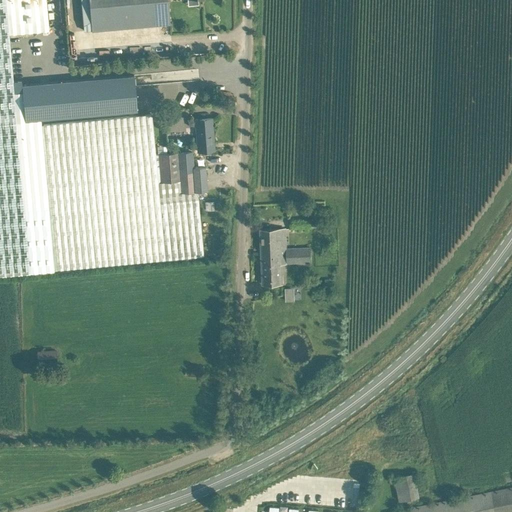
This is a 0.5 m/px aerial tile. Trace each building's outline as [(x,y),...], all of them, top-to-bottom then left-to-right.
[(0,0),(0,273),(203,255),(197,191),(180,192),(179,185),(176,153),(167,153),(158,154),(156,154),(152,114),(41,124),(40,117),(137,108),(134,74),(21,83),(22,91),(14,91),(9,32),(5,0),(0,0)] [(5,0),(9,32),(48,29),(46,0),(5,0)] [(89,0),(92,30),(160,24),(169,23),(167,0),(89,0)] [(212,149),(211,130),(213,130),(212,118),(196,119),(198,151),(214,150),(214,149),(212,149)] [(192,151),(176,153),(179,185),(180,192),(197,191),(207,190),(207,183),(205,166),(193,167),(192,151)] [(308,232),(308,227),(316,227),(316,218),(290,220),(291,228),(305,227),(305,232),(308,232)] [(262,256),(281,255),(287,255),(286,248),(287,248),(286,228),(261,229),(262,256)] [(263,283),(273,283),(282,282),(281,263),(312,262),(311,247),(287,248),(286,248),(287,255),(281,255),(262,256),(263,283)] [(38,362),(47,362),(57,361),(56,350),(37,351),(38,362)] [(151,460),(151,450),(121,451),(121,461),(151,460)] [(399,500),(419,496),(415,472),(395,476),(399,500)] [(511,511),(511,488),(393,511),(511,511)]
